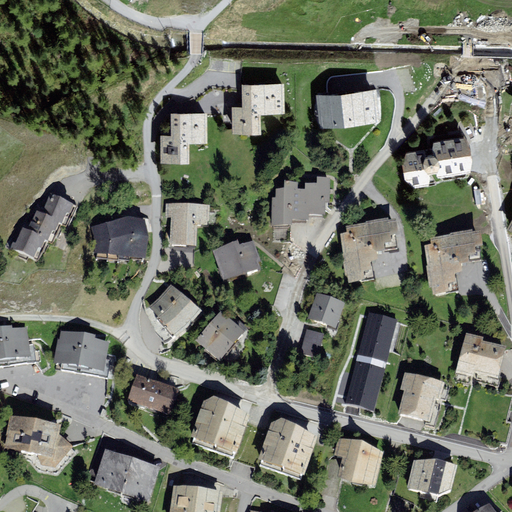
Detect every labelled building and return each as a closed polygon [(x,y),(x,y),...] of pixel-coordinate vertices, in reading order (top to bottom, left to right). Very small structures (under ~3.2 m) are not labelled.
[(284,84),(243,85),(243,107),(233,107),(233,135),(262,134),(262,115),(284,114),(284,84)] [(376,89),(316,96),(319,128),(379,122),(376,89)] [(206,113),(170,114),(170,136),(160,136),(160,164),(189,163),(189,144),(206,144),(206,113)] [(430,178),(471,172),(473,159),(472,152),(464,137),(430,142),(429,149),(405,154),(402,162),(404,179),(411,189),(429,186),(430,178)] [(272,203),(271,233),(292,233),(292,227),(309,228),(309,220),(325,221),(326,207),(329,207),(330,183),(317,182),(317,189),(305,188),(305,195),(298,194),(298,188),(284,188),(284,194),(276,194),(275,203),(272,203)] [(9,252),(34,263),(38,253),(41,254),(45,246),(48,247),(53,237),(55,238),(60,229),(62,230),(66,221),(70,223),(74,213),(50,201),(44,213),(38,211),(29,230),(24,227),(15,247),(13,246),(9,252)] [(210,210),(166,208),(165,222),(172,223),(171,252),(198,253),(198,231),(209,231),(210,210)] [(146,264),(148,241),(143,224),(130,222),(92,230),(97,257),(146,264)] [(400,241),(398,224),(345,233),(346,238),(339,239),(347,289),(366,286),(365,279),(374,277),(373,269),(384,268),(383,259),(389,258),(388,252),(396,251),(395,242),(400,241)] [(484,254),(482,237),(429,245),(430,251),(423,252),(431,302),(451,299),(449,291),(458,290),(457,282),(468,280),(467,272),(473,271),(472,265),(480,263),(479,255),(484,254)] [(237,247),(212,256),(223,286),(244,282),(261,276),(258,269),(261,267),(253,246),(239,252),(237,247)] [(202,316),(168,289),(160,300),(149,311),(177,345),(189,332),(202,316)] [(345,309),(316,299),(307,324),(336,335),(345,309)] [(368,316),(346,407),(374,414),(397,323),(368,316)] [(220,319),(196,347),(220,368),(244,340),(220,319)] [(0,368),(31,365),(28,331),(12,333),(12,331),(0,332),(0,368)] [(318,360),(324,336),(307,332),(300,356),(318,360)] [(54,370),(104,379),(110,347),(95,344),(96,341),(60,335),(54,370)] [(466,338),(455,380),(476,385),(477,380),(498,385),(506,353),(483,347),(484,343),(466,338)] [(398,420),(430,429),(437,405),(440,406),(445,388),(405,378),(400,395),(404,396),(398,420)] [(137,380),(128,407),(170,422),(180,395),(137,380)] [(203,407),(190,445),(237,461),(248,422),(212,405),(203,407)] [(60,439),(61,433),(11,422),(4,455),(38,463),(40,469),(58,471),(73,451),(60,439)] [(271,429),(259,467),(305,483),(316,444),(280,426),(271,429)] [(361,449),(337,443),(333,461),(344,465),(338,485),(351,491),(375,491),(383,458),(361,449)] [(160,473),(105,455),(94,490),(149,507),(160,473)] [(453,496),(458,473),(438,467),(413,468),(407,495),(440,503),(453,496)] [(221,511),(223,498),(173,491),(170,511),(221,511)] [(496,511),(490,503),(480,508),(473,511),(496,511)]
